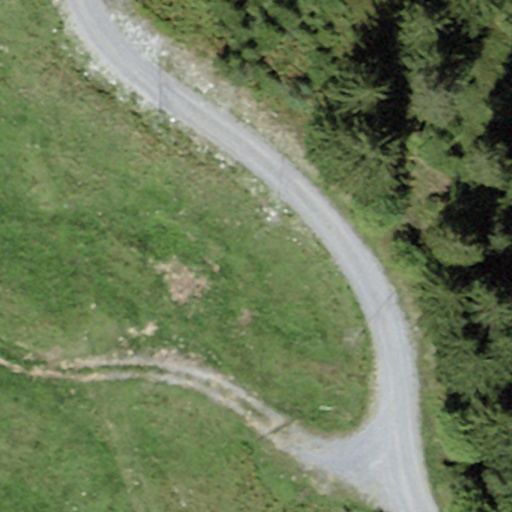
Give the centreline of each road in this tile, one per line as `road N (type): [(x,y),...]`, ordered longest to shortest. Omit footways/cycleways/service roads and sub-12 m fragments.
road 1 (track): [(89,0),(121,58),(318,194),(381,304),(404,457)]
road 2 (track): [(404,457),(336,460),(197,375),(140,369)]
road 3 (track): [(161,511),(122,438),(120,388),(140,369)]
road 4 (track): [(140,369),(41,365),(0,344)]
